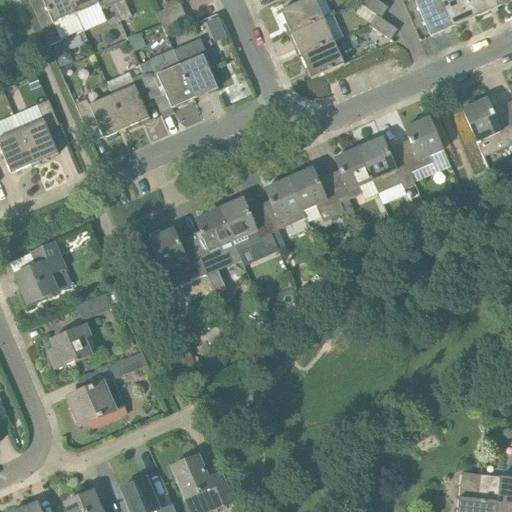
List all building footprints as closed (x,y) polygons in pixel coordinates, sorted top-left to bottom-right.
[(52,24),(76,14),(69,0),(41,0),(45,7),(33,12),(49,46),(60,41),(52,24)] [(112,5),(110,0),(69,0),(76,14),(98,4),(101,10),(112,5)] [(122,0),(110,0),(112,5),(120,22),(130,17),(122,0)] [(165,10),(178,4),(176,0),(175,0),(163,5),(165,10)] [(290,35),(323,20),(314,0),(307,0),(280,12),(290,35)] [(387,9),(374,0),(362,0),(359,4),(376,16),(380,19),(387,9)] [(430,37),(452,27),(440,0),(425,0),(415,4),(430,37)] [(440,0),(452,27),(475,17),(467,0),(440,0)] [(467,0),(475,17),(497,7),(494,0),(467,0)] [(161,26),(184,15),(179,4),(178,4),(165,10),(156,14),(161,26)] [(184,15),(161,26),(166,37),(189,26),(184,15)] [(397,30),(380,19),(376,16),(369,26),(390,41),(397,30)] [(227,38),(218,18),(206,23),(215,43),(227,38)] [(300,56),(333,42),(323,20),(290,35),(300,56)] [(145,47),(140,34),(128,39),(133,52),(145,47)] [(333,42),(300,56),(310,79),(343,65),(333,42)] [(175,54),(194,99),(216,89),(197,45),(175,54)] [(194,99),(175,54),(173,50),(139,66),(141,70),(154,99),(164,94),(171,109),(194,99)] [(73,64),(68,51),(55,55),(59,69),(73,64)] [(142,104),(154,99),(141,70),(140,70),(142,75),(132,80),(129,74),(106,84),(112,96),(127,129),(148,119),(142,104)] [(31,92),(41,88),(37,78),(27,82),(31,92)] [(103,139),(127,129),(112,96),(89,107),(86,100),(74,106),(85,129),(96,124),(103,139)] [(511,146),(511,131),(504,112),(493,117),(486,101),(461,111),(476,144),(483,159),(511,146)] [(19,131),(34,165),(57,155),(47,131),(58,126),(48,102),(36,107),(43,121),(19,131)] [(400,150),(410,174),(432,165),(429,159),(443,152),(428,118),(403,130),(410,146),(400,150)] [(34,165),(19,131),(0,139),(0,150),(0,151),(11,175),(34,165)] [(410,174),(400,150),(388,156),(381,139),(358,150),(377,195),(400,185),(403,191),(415,186),(410,174)] [(377,195),(358,150),(334,160),(341,176),(330,181),(340,204),(341,204),(345,214),(346,217),(354,214),(348,201),(361,195),(359,189),(372,184),(377,195)] [(340,204),(330,181),(319,186),(312,169),(288,180),(302,214),(316,208),(323,223),(345,214),(341,204),(340,204)] [(290,219),(302,214),(288,180),(264,190),(271,207),(260,212),(270,235),(292,225),(290,219)] [(270,235),(260,212),(249,216),(242,200),(218,211),(233,244),(238,255),(261,245),(264,251),(275,246),(270,235)] [(241,262),(238,255),(233,244),(218,211),(194,221),(201,237),(190,242),(201,265),(206,277),(241,262)] [(201,265),(190,242),(180,246),(173,230),(148,241),(163,275),(177,269),(180,274),(201,265)] [(27,306),(58,292),(52,276),(66,270),(55,243),(30,253),(36,267),(14,276),(27,306)] [(318,296),(308,284),(297,292),(306,305),(318,296)] [(81,322),(111,310),(105,295),(75,307),(81,322)] [(55,372),(93,356),(86,340),(92,338),(87,324),(49,340),(53,351),(47,354),(55,372)] [(197,341),(191,328),(181,332),(187,346),(197,341)] [(142,354),(107,368),(112,378),(113,381),(138,371),(147,367),(142,354)] [(115,413),(103,385),(102,382),(66,397),(79,429),(115,413)] [(207,478),(198,457),(171,468),(185,501),(205,493),(212,511),(213,511),(234,503),(221,471),(207,478)] [(477,500),(480,475),(461,473),(458,498),(456,511),(495,511),(496,502),(477,500)] [(511,511),(511,478),(480,475),(477,500),(496,502),(495,511),(511,511)] [(154,500),(146,480),(120,490),(128,511),(174,511),(168,495),(154,500)] [(101,511),(93,493),(63,505),(65,511),(101,511)]
